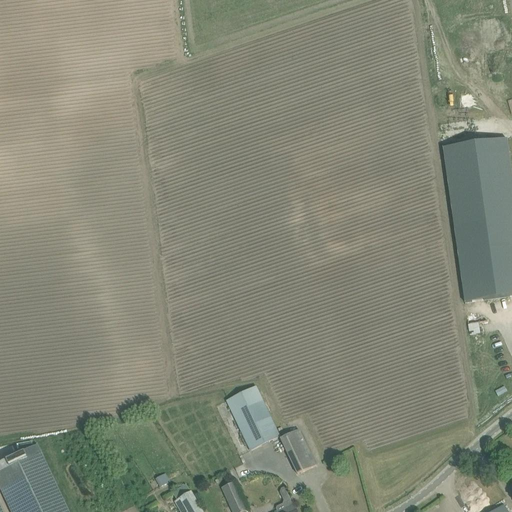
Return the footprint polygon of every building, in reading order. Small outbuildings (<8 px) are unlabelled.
[(511,175),(507,140),(443,149),(465,305),(511,297),(511,175)] [(279,437),(260,397),(256,388),(228,402),(251,451),(279,437)] [(298,431),(281,439),(298,474),(315,466),(298,431)] [(36,445),(0,461),(0,489),(10,511),(69,511),(67,508),(37,444),(36,445)] [(504,506),(494,511),(511,511),(511,470),(511,472),(511,473),(511,511),(507,511),(507,510),(504,506)] [(163,475),(155,479),(160,488),(168,484),(163,475)] [(232,511),(242,511),(247,510),(234,483),(222,488),(232,511)] [(181,511),(202,511),(191,493),(186,484),(172,493),(177,501),(175,502),(181,511)] [(275,511),(296,511),(292,503),(275,511)]
